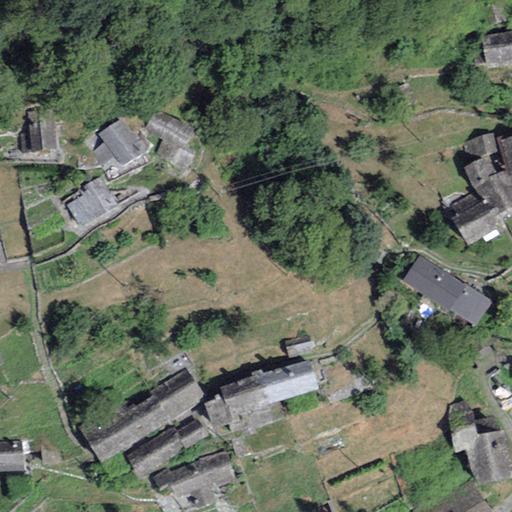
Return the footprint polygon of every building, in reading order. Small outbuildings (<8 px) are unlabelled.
[(511,30),(481,37),(488,70),(511,65),(511,30)] [(195,134),(148,106),(136,126),(183,154),(195,134)] [(52,109),(28,111),(31,152),(56,149),(52,109)] [(125,121),(88,143),(108,178),(146,155),(125,121)] [(511,206),(511,174),(508,176),(506,169),(496,172),(489,157),(497,151),(493,132),(461,144),(469,164),(463,167),(483,199),(450,219),(463,246),(504,229),(498,213),(511,206)] [(511,133),(499,137),(506,169),(508,176),(511,174),(511,133)] [(83,199),(69,206),(81,228),(118,208),(101,176),(78,189),(83,199)] [(491,302),(418,255),(402,281),(474,327),(491,302)] [(312,336),(284,342),(289,361),(317,354),(312,336)] [(307,366),(223,393),(235,427),(318,400),(307,366)] [(187,369),(80,434),(101,469),(208,403),(187,369)] [(177,430),(130,458),(143,478),(208,438),(198,422),(179,433),(177,430)] [(511,475),(508,440),(467,445),(475,486),(479,494),(511,491),(511,475)] [(25,441),(0,441),(0,472),(26,471),(25,441)] [(226,457),(157,480),(165,504),(234,481),(226,457)] [(486,511),(474,491),(434,511),(486,511)]
